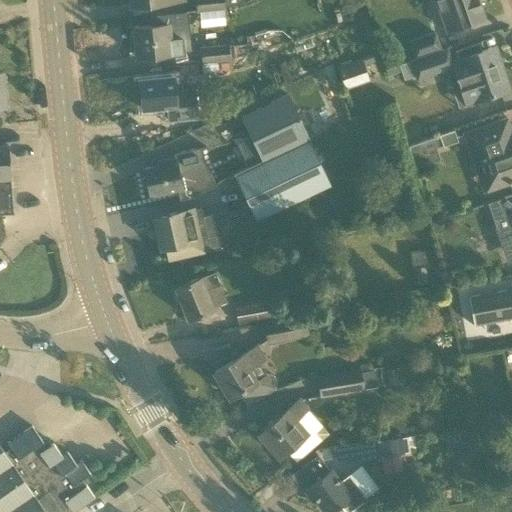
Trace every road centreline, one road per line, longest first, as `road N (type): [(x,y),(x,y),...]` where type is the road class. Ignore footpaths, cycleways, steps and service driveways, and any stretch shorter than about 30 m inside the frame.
road 1 (tertiary): [(104,322),(66,156),(51,0)]
road 2 (tertiary): [(227,511),(149,410),(104,322)]
